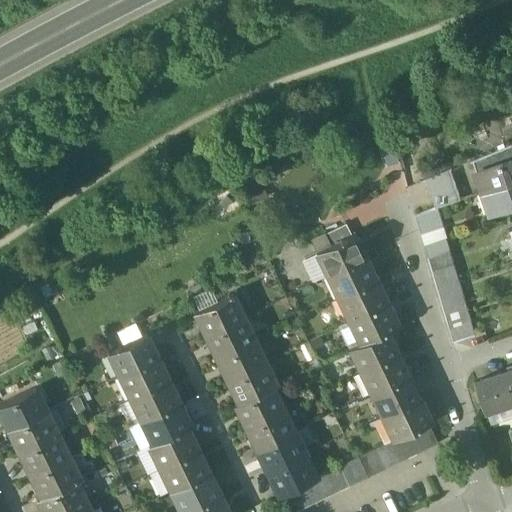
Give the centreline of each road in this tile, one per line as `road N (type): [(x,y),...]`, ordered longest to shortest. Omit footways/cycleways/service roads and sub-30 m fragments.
road 1 (residential): [(443,373),(391,203)]
road 2 (residential): [(483,497),(443,373)]
